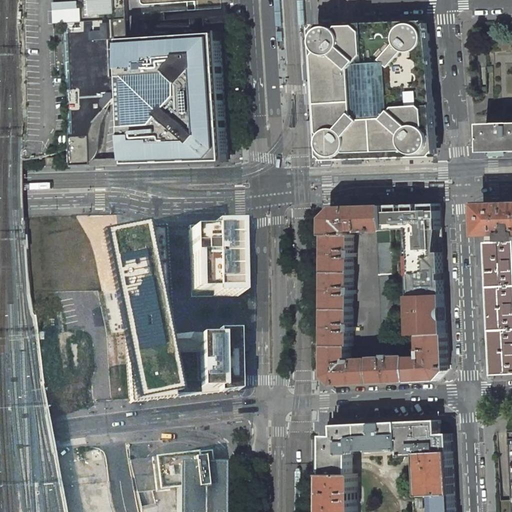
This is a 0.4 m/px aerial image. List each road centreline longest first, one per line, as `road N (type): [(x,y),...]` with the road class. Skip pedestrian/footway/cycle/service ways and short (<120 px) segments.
road 1 (secondary): [(0,438),(261,406)]
road 2 (secondary): [(0,202),(258,202)]
road 3 (residential): [(470,396),(460,190)]
road 4 (secondary): [(281,404),(278,199)]
road 5 (secondary): [(258,202),(261,406)]
road 6 (secondary): [(246,0),(258,202)]
road 7 (secondary): [(278,199),(268,0)]
road 8 (residential): [(281,404),(470,396)]
road 9 (residential): [(460,190),(448,4)]
road 10 (secondary): [(278,199),(460,190)]
